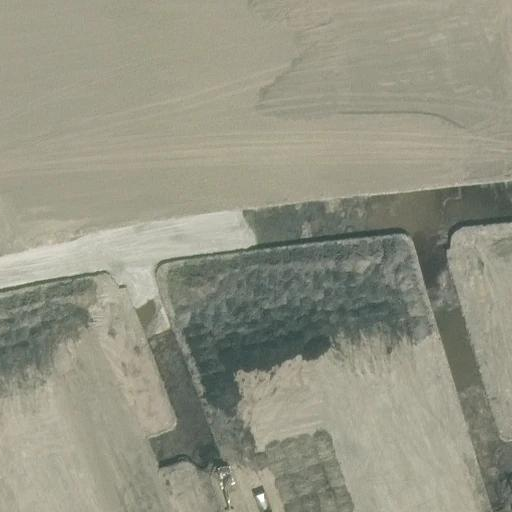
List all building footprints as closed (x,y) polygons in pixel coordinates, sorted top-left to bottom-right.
[(474,0),(455,0),(391,14),(405,80),(457,69),(460,82),(499,73),(485,13),(477,15),(474,0)] [(370,277),(338,280),(341,309),(373,306),(373,310),(410,306),(408,286),(417,285),(415,267),(406,268),(404,255),(368,259),(370,277)] [(62,338),(41,342),(46,372),(74,367),(71,353),(94,348),(85,300),(56,306),(62,338)] [(0,322),(0,385),(0,386),(27,381),(17,336),(16,337),(17,342),(7,344),(6,339),(4,340),(0,322)] [(394,364),(351,380),(358,399),(367,395),(378,423),(424,406),(413,376),(396,382),(395,378),(399,377),(394,364)] [(259,439),(243,446),(255,478),(302,461),(294,441),(304,437),(295,411),(254,427),(255,428),(259,426),(263,435),(258,437),(259,439)] [(441,469),(402,484),(412,511),(451,497),(441,469)]
